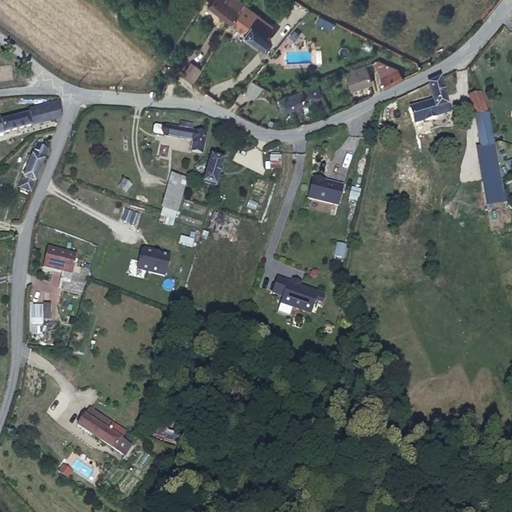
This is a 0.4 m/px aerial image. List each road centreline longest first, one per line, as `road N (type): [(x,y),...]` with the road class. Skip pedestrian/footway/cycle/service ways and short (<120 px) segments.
road 1 (residential): [(200,107),(253,130),(298,133),(456,60),(509,0)]
road 2 (residential): [(0,420),(17,353),(20,247),(73,98)]
